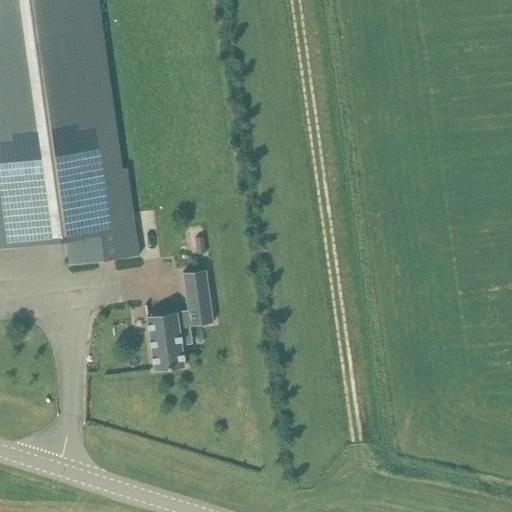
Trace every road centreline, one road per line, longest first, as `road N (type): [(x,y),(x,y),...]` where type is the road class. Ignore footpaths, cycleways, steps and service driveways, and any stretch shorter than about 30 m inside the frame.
road 1 (track): [(294,0),(356,439)]
road 2 (unclassified): [(200,511),(0,451)]
